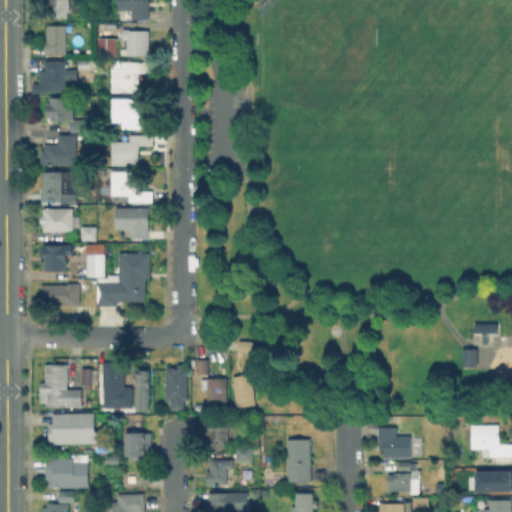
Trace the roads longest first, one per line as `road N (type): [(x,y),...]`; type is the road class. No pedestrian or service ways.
road 1 (tertiary): [(7,511),(4,0)]
road 2 (residential): [(181,335),(181,0)]
road 3 (residential): [(181,335),(7,336)]
